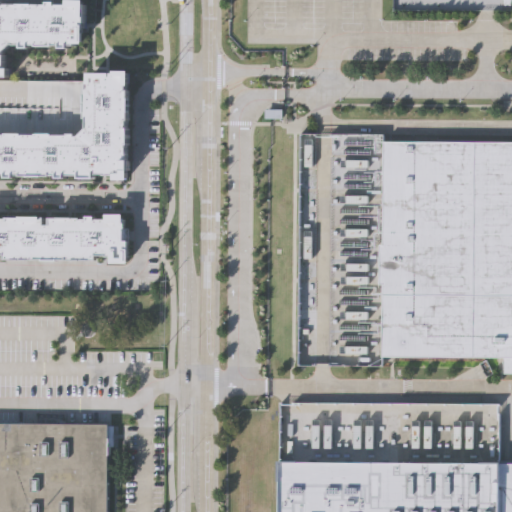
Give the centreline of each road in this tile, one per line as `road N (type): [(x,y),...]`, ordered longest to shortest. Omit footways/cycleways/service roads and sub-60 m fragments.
road 1 (tertiary): [(206,511),(207,0)]
road 2 (tertiary): [(185,0),(184,277)]
road 3 (residential): [(511,89),(331,87),(331,73),(285,72)]
road 4 (tertiary): [(184,384),(184,511)]
